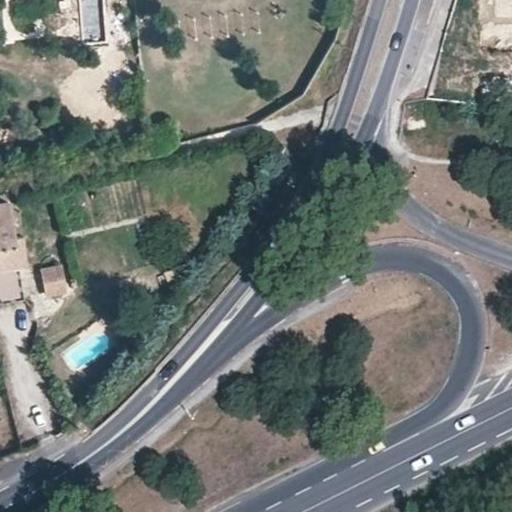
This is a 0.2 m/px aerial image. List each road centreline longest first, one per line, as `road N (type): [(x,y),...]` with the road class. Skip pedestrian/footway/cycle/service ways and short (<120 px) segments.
road 1 (primary): [(173,381),(379,255),(432,259),(466,292),(476,335),(464,380),(448,402),(245,511)]
road 2 (secondary): [(382,0),(347,121),(288,225),(173,381)]
road 3 (secondary): [(173,381),(247,312),(307,237),(373,130)]
road 4 (primary): [(303,511),(511,409)]
road 5 (secondary): [(173,381),(61,478),(0,508)]
road 6 (primary): [(511,255),(419,218),(389,188),(373,130)]
road 7 (secondary): [(373,130),(415,0)]
